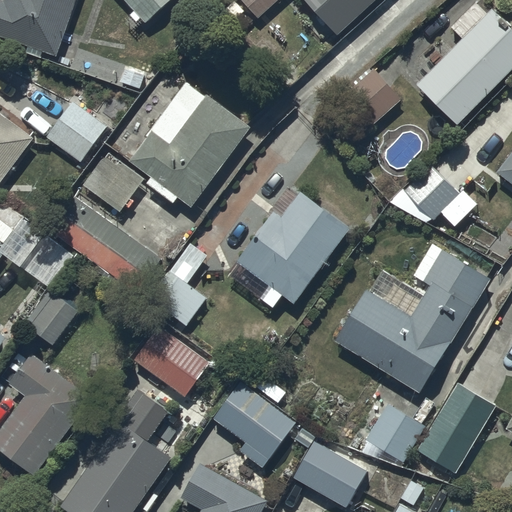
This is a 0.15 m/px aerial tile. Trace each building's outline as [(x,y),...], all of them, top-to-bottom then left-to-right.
[(76,0),(0,0),(0,32),(30,43),(28,49),(45,56),(48,48),(58,51),(76,0)] [(132,0),(137,5),(131,11),(138,18),(142,14),(147,19),(167,0),(132,0)] [(243,0),(257,15),(274,0),(243,0)] [(311,0),(339,31),(373,0),(311,0)] [(462,36),(418,80),(457,120),(511,65),(511,26),(491,5),(486,10),(477,1),(452,26),(462,36)] [(375,66),(344,94),(370,123),(401,96),(375,66)] [(207,94),(188,79),(132,157),(153,173),(148,179),(176,200),(181,193),(193,203),(252,125),(208,92),(207,94)] [(108,123),(76,99),(49,136),(82,160),(87,153),(93,157),(114,129),(107,124),(108,123)] [(0,180),(34,134),(0,108),(0,180)] [(511,147),(497,168),(511,179),(511,147)] [(146,175),(109,149),(87,181),(123,207),(146,175)] [(459,191),(431,163),(404,189),(432,218),(459,191)] [(350,225),(300,188),(282,213),(274,207),(235,258),(293,301),(350,225)] [(163,256),(84,200),(60,234),(138,290),(163,256)] [(491,276),(433,241),(414,272),(430,282),(424,291),(383,266),(370,287),(366,285),(335,336),(421,389),(491,276)] [(207,294),(170,267),(150,294),(187,321),(207,294)] [(79,308),(57,292),(33,327),(55,342),(79,308)] [(211,360),(160,323),(136,357),(169,381),(169,383),(186,395),(211,360)] [(92,392),(32,350),(11,381),(26,392),(0,429),(0,445),(37,471),(92,392)] [(298,395),(264,371),(251,388),(240,380),(214,416),(247,440),(240,449),(263,465),(296,419),(286,412),(298,395)] [(497,402),(459,380),(419,447),(457,470),(497,402)] [(170,408),(141,386),(119,417),(124,421),(64,501),(79,511),(130,511),(173,455),(149,436),(170,408)] [(426,423),(388,400),(386,403),(379,399),(374,408),(381,412),(366,437),(404,460),(426,423)] [(366,467),(316,438),(317,436),(306,429),(300,440),(310,446),(293,474),(345,504),(366,467)] [(258,511),(267,497),(201,460),(182,495),(203,506),(199,511),(258,511)] [(412,498),(404,493),(393,511),(425,511),(426,511),(410,502),(412,498)]
